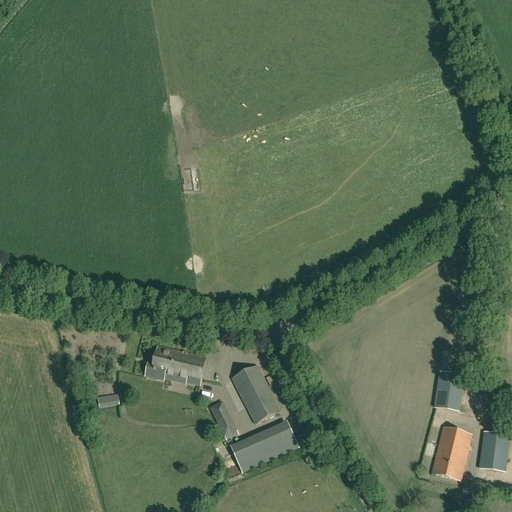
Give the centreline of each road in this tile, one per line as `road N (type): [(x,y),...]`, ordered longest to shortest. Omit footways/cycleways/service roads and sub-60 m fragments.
road 1 (unclassified): [(274,333),(487,204),(511,178)]
road 2 (unclassified): [(274,333),(223,333),(0,286)]
road 3 (unclassified): [(373,511),(274,333)]
